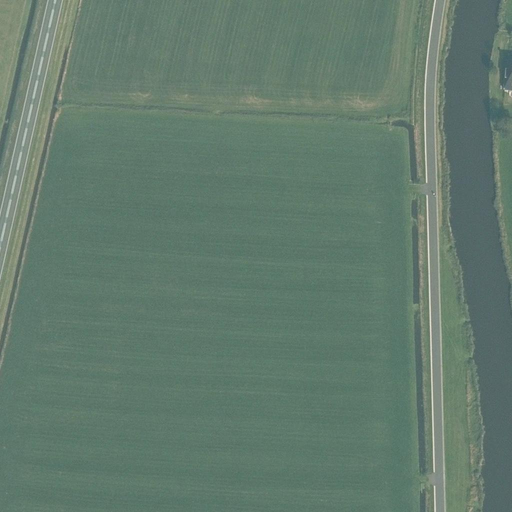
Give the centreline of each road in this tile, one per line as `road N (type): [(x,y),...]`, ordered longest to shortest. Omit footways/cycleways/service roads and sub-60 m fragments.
road 1 (unclassified): [(440,511),(431,176),(440,0)]
road 2 (trunk): [(0,242),(54,0)]
